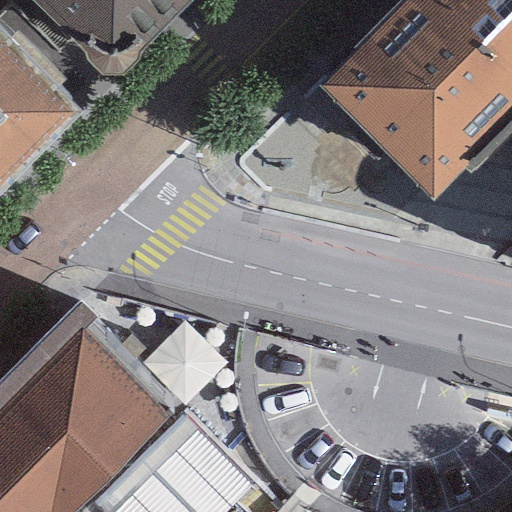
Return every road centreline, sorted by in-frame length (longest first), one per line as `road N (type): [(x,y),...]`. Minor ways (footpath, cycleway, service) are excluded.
road 1 (tertiary): [(91,187),(164,239),(206,255),(511,329)]
road 2 (residential): [(278,0),(91,187)]
road 3 (tertiary): [(0,275),(91,187)]
